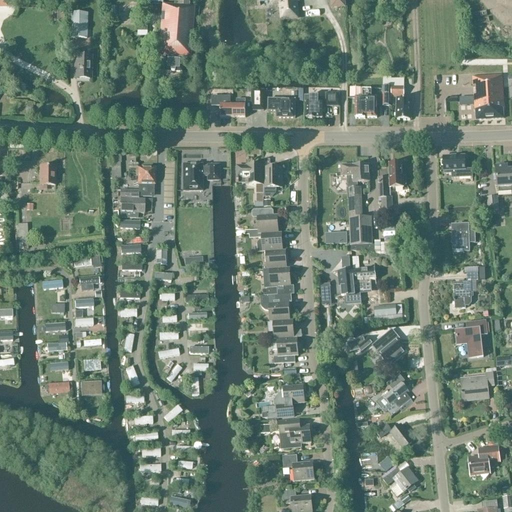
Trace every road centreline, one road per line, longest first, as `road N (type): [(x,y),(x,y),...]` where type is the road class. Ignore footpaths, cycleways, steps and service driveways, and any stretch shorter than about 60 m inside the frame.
road 1 (residential): [(330,511),(303,139)]
road 2 (residential): [(439,449),(424,293),(431,140)]
road 3 (tertiary): [(0,130),(303,139)]
road 4 (track): [(413,0),(419,140)]
road 5 (tertiary): [(303,139),(431,140)]
